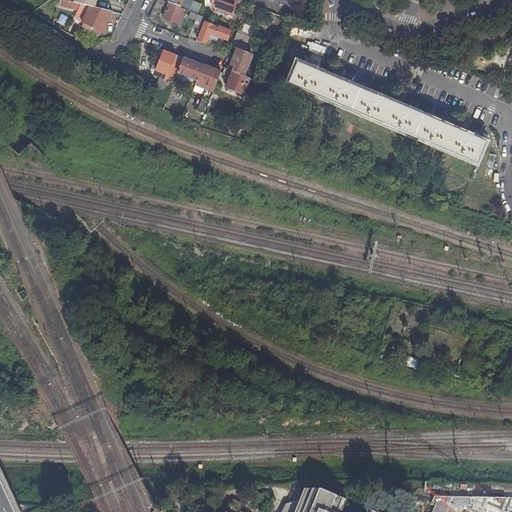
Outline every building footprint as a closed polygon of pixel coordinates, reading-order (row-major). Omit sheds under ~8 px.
[(76,2),(67,0),(63,0),(62,5),(79,10),(80,10),(82,4),(76,2)] [(200,4),(190,0),(184,0),(182,6),(197,11),(200,4)] [(232,13),(237,0),(211,0),(211,5),(232,13)] [(82,22),(90,6),(82,4),(80,10),(79,10),(75,18),(82,22)] [(177,25),(182,13),(183,10),(168,4),(162,19),(177,25)] [(109,18),(112,11),(94,7),(90,6),(82,22),(84,23),(96,28),(103,32),(103,31),(110,34),(116,22),(109,18)] [(182,13),(177,25),(181,26),(186,15),(182,13)] [(204,17),(197,14),(192,26),(199,29),(204,17)] [(204,18),(203,23),(196,40),(204,43),(208,33),(226,40),(229,31),(217,26),(216,28),(212,26),(213,22),(204,18)] [(81,29),(93,35),(96,28),(84,23),(81,29)] [(249,34),(253,36),(254,33),(251,32),(251,29),(246,27),(245,29),(243,29),(242,31),(249,34)] [(228,69),(243,75),(251,55),(242,51),(249,34),(242,31),(237,30),(231,47),(236,49),(228,69)] [(160,78),(154,92),(166,97),(182,57),(163,50),(159,59),(157,58),(156,61),(158,62),(155,71),(165,75),(163,80),(160,78)] [(203,66),(184,58),(177,72),(197,80),(195,85),(208,90),(204,99),(209,101),(221,72),(204,65),(203,66)] [(297,62),(288,83),(477,163),(486,142),(297,62)] [(225,87),(243,94),(247,85),(243,83),(246,76),(243,75),(228,69),(225,68),(223,74),(229,77),(225,87)] [(243,94),(253,98),(260,82),(246,76),(243,83),(247,85),(243,94)] [(201,103),(198,110),(204,112),(207,106),(201,103)] [(336,511),(342,501),(309,490),(299,511),(364,511),(363,511),(336,511)] [(511,511),(511,496),(435,496),(428,511),(511,511)] [(257,511),(267,511),(269,509),(257,503),(248,503),(242,511),(253,511),(254,510),(257,511)]
